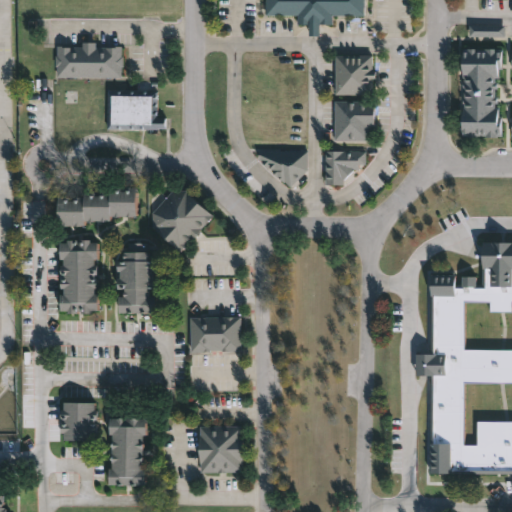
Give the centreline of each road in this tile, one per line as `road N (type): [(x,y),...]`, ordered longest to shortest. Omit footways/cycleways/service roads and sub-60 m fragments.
road 1 (residential): [(511,169),(428,170),(403,205),(372,225),(285,229),(238,205),(207,167),(117,142),(56,156)]
road 2 (residential): [(262,223),(269,511)]
road 3 (residential): [(367,511),(372,225)]
road 4 (residential): [(43,462),(41,178)]
road 5 (residential): [(201,41),(439,45)]
road 6 (residential): [(428,170),(438,138),(439,0)]
road 7 (residential): [(201,0),(207,167)]
